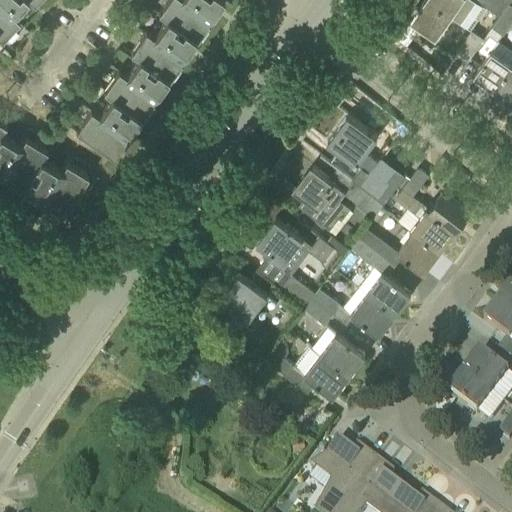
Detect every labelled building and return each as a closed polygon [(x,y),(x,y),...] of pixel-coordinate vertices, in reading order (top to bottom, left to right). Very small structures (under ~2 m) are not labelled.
[(12,13),(24,0),(0,0),(0,37),(1,39),(19,20),(12,13)] [(166,0),(158,12),(166,17),(194,38),(196,39),(199,36),(197,35),(203,26),(205,27),(215,12),(213,11),(220,0),(224,0),(231,4),(232,2),(228,0),(166,0)] [(436,36),(451,15),(429,0),(423,0),(411,18),(436,36)] [(429,0),(451,15),(461,22),(476,1),(474,0),(429,0)] [(498,0),(478,0),(500,16),(508,6),(498,0)] [(508,6),(500,16),(493,27),(503,34),(511,22),(511,4),(510,3),(508,6)] [(130,51),(138,57),(167,77),(169,78),(171,75),(169,74),(176,65),(177,66),(188,51),(186,50),(194,38),(166,17),(153,35),(145,30),(130,51)] [(469,59),(483,38),(471,30),(456,50),(469,59)] [(407,44),(410,41),(400,33),(398,36),(407,44)] [(473,74),(495,89),(511,65),(511,49),(498,40),(473,74)] [(103,90),(111,96),(140,116),(142,118),(144,115),(142,113),(148,104),(150,106),(160,91),(158,89),(167,77),(138,57),(126,74),(118,69),(103,90)] [(511,65),(495,89),(511,101),(511,65)] [(140,116),(111,96),(98,114),(90,108),(75,130),(114,157),(116,154),(114,153),(121,144),(123,145),(133,130),(131,129),(140,116)] [(384,202),(401,177),(377,159),(378,158),(367,149),(378,135),(348,113),(328,140),(357,162),(358,162),(362,165),(352,178),(354,179),(384,202)] [(22,190),(24,188),(42,158),(47,149),(24,136),(19,144),(1,132),(0,134),(0,176),(10,182),(11,180),(21,186),(19,188),(22,190)] [(60,169),(42,158),(24,188),(37,196),(35,198),(51,207),(52,205),(62,211),(60,213),(63,215),(88,175),(65,160),(60,169)] [(294,189),(309,201),(304,207),(327,224),(337,212),(332,208),(346,189),(313,165),(294,189)] [(404,186),(413,194),(429,174),(419,165),(404,186)] [(374,216),(384,202),(354,179),(344,192),(347,197),(374,216)] [(439,249),(456,227),(429,207),(416,197),(417,196),(413,194),(404,186),(395,198),(420,216),(411,228),(439,249)] [(429,207),(456,227),(472,206),(445,186),(429,207)] [(284,264),(300,242),(323,260),(334,245),(319,234),(312,244),(275,217),(257,241),(270,251),(269,252),(284,264)] [(378,252),(386,242),(365,226),(358,236),(378,252)] [(439,249),(411,228),(410,228),(411,229),(396,250),(423,271),(439,249)] [(327,240),(334,245),(345,254),(350,247),(332,234),(327,240)] [(371,262),(378,252),(358,236),(350,246),(371,262)] [(366,290),(395,313),(411,292),(382,270),(366,290)] [(210,307),(228,320),(235,310),(248,319),(268,293),(237,271),(210,307)] [(312,298),(316,292),(291,273),(281,288),(305,306),(312,298)] [(511,285),(500,302),(511,311),(511,285)] [(332,314),(340,304),(319,288),(316,292),(312,298),(332,314)] [(379,334),(395,313),(366,290),(350,312),(379,334)] [(312,298),(305,306),(304,308),(325,324),(332,314),(312,298)] [(510,342),(511,339),(511,311),(500,302),(484,322),(510,342)] [(320,352),(349,374),(365,353),(336,331),(320,352)] [(293,365),(283,357),(288,351),(288,342),(283,336),(272,349),(265,359),(286,375),(293,365)] [(333,395),(349,374),(320,352),(304,373),(333,395)] [(464,372),(493,394),(509,374),(479,352),(464,372)] [(477,416),(493,394),(464,372),(448,394),(477,416)] [(509,440),(511,435),(511,414),(499,432),(509,440)] [(306,436),(310,430),(304,427),(300,433),(306,436)] [(315,511),(336,511),(376,459),(359,445),(358,446),(353,451),(338,440),(328,454),(311,465),(331,481),(315,511)] [(303,445),(292,446),(294,457),(304,456),(303,445)] [(372,511),(387,511),(404,490),(390,479),(394,472),(376,459),(336,511),(362,511),(367,508),(372,511)] [(418,500),(404,490),(387,511),(438,511),(441,508),(424,495),(418,500)]
